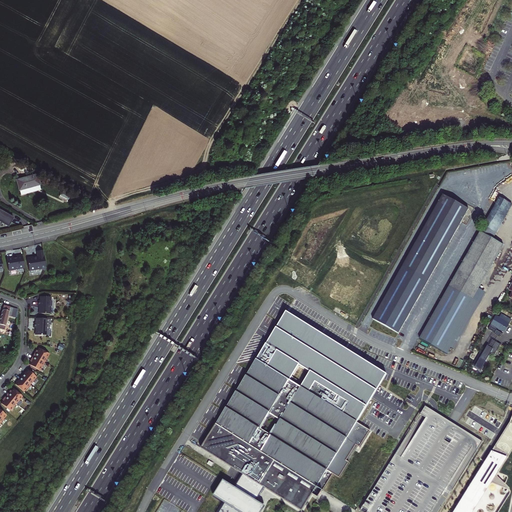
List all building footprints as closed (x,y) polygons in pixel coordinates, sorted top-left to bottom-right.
[(37,175),(17,180),(19,190),(40,185),(37,175)] [(468,210),(443,195),(373,320),(398,334),(468,210)] [(508,203),(500,198),(484,226),(492,231),(508,203)] [(497,234),(511,206),(511,204),(508,203),(492,231),(490,235),(489,237),(493,239),(495,237),(497,234)] [(0,209),(0,221),(8,226),(14,217),(0,209)] [(490,235),(492,231),(484,226),(481,230),(490,235)] [(489,237),(490,235),(481,230),(449,287),(465,296),(497,241),(493,239),(489,237)] [(504,245),(497,241),(465,296),(473,300),(479,289),(504,245)] [(46,268),(43,250),(37,251),(38,257),(36,257),(36,258),(34,258),(34,257),(27,259),(29,271),(41,269),(45,271),(46,268)] [(24,268),(22,255),(16,256),(16,257),(13,258),(13,257),(7,258),(8,270),(24,268)] [(473,300),(465,296),(449,287),(420,339),(443,352),(473,300)] [(486,293),(479,289),(473,300),(443,352),(447,354),(451,348),(453,350),(486,293)] [(40,308),(39,308),(39,313),(50,314),(50,306),(51,306),(51,301),(50,301),(51,297),(40,297),(40,301),(38,301),(38,305),(40,305),(40,308)] [(10,307),(4,305),(0,320),(0,328),(4,330),(8,316),(10,307)] [(17,309),(10,307),(8,316),(15,318),(17,309)] [(344,412),(358,420),(374,394),(387,374),(378,368),(286,310),(284,313),(273,332),(256,358),(299,384),(306,373),(351,401),(344,412)] [(504,332),(506,328),(511,320),(501,314),(499,318),(496,316),(491,324),(504,332)] [(47,319),(36,318),(36,323),(34,322),(34,326),(35,327),(36,327),(35,335),(46,335),(47,319)] [(500,345),(491,339),(483,353),(482,352),(473,366),(481,370),(491,353),(494,355),(500,345)] [(49,354),(39,348),(37,352),(35,352),(35,353),(31,358),(31,359),(32,360),(29,365),(39,370),(49,354)] [(299,384),(256,358),(203,447),(244,472),(265,485),(303,509),(314,493),(320,497),(322,494),(335,472),(341,476),(350,460),(348,459),(357,443),(361,445),(372,429),(358,420),(344,412),(351,401),(306,373),(299,384)] [(36,377),(27,370),(25,373),(19,379),(15,384),(24,392),(36,377)] [(22,396),(13,389),(10,393),(9,392),(8,393),(4,398),(3,399),(4,400),(1,403),(10,411),(22,396)] [(508,511),(511,500),(511,418),(511,422),(454,511),(508,511)] [(256,500),(265,485),(244,472),(235,486),(224,480),(214,496),(225,503),(219,511),(261,511),(265,505),(256,500)]
